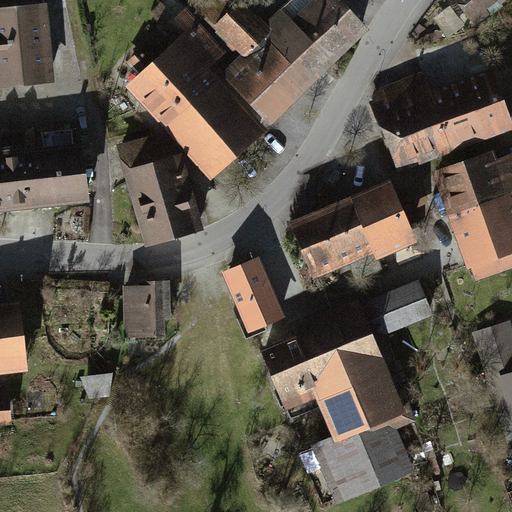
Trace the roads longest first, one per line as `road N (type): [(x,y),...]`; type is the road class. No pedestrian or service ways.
road 1 (residential): [(405,0),(253,210),(165,258),(0,271)]
road 2 (unknown): [(120,264),(62,40)]
